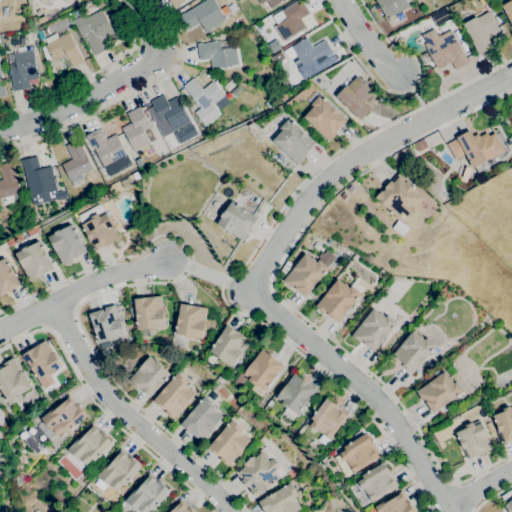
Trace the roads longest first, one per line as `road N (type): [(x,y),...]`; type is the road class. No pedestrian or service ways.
road 1 (residential): [(511,74),(327,172),(249,292)]
road 2 (residential): [(249,292),(378,404),(451,511)]
road 3 (residential): [(53,303),(89,371),(229,511)]
road 4 (residential): [(0,129),(34,123),(163,57),(127,0)]
road 5 (residential): [(0,331),(101,279),(170,262)]
